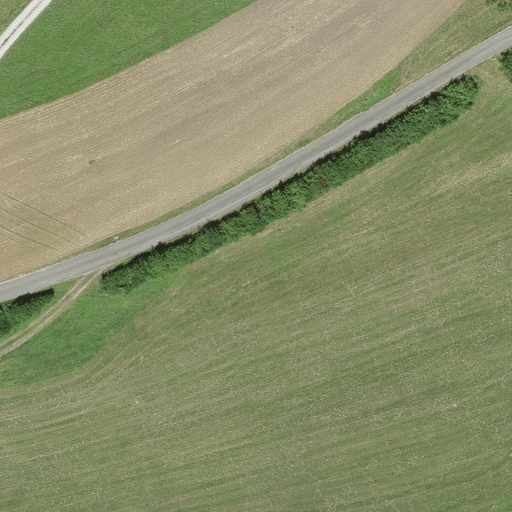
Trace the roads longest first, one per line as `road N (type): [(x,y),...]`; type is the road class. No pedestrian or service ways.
road 1 (track): [(511,35),(159,233),(0,291)]
road 2 (track): [(0,347),(75,290),(86,261)]
